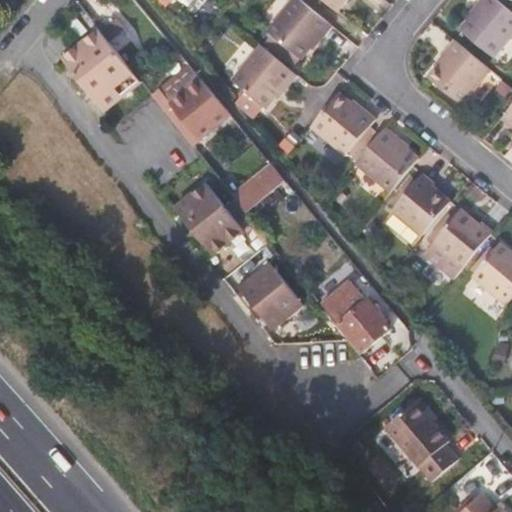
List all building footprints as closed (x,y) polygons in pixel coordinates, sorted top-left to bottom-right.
[(328,40),(338,27),(304,0),(300,0),(273,33),(306,60),(324,38),(328,40)] [(353,0),(329,0),(343,12),(353,0)] [(496,56),(511,37),(511,10),(500,0),(483,0),(480,4),(484,6),(464,29),(496,56)] [(95,30),(100,27),(90,15),(85,18),(95,30)] [(108,113),(145,83),(102,30),(65,60),(108,113)] [(465,105),(495,71),(457,39),(447,51),(449,54),(431,76),(465,105)] [(294,88),(304,75),(268,45),(239,80),(272,107),(290,85),(294,88)] [(204,80),(194,67),(161,93),(172,106),(204,80)] [(204,80),(172,106),(161,93),(156,97),(195,146),(233,115),(204,80)] [(365,111),(344,94),(316,127),(350,156),(380,119),(367,108),(365,111)] [(401,137),(390,127),(359,164),(395,193),(424,160),(398,140),(401,137)] [(279,172),(241,202),(256,221),(294,190),(279,172)] [(428,174),(401,206),(432,232),(457,202),(437,187),(440,183),(428,174)] [(178,208),(215,255),(237,238),(245,231),(247,230),(210,183),(178,208)] [(466,210),(430,254),(459,280),(498,233),(487,224),(485,227),(466,210)] [(242,243),(250,237),(245,231),(237,238),(242,243)] [(482,269),(480,271),(511,298),(511,249),(504,243),(500,248),(482,269)] [(495,244),(477,266),(482,269),(500,248),(495,244)] [(307,307),(272,263),(240,288),(275,330),(307,307)] [(475,277),(465,288),(491,311),(501,300),(475,277)] [(393,328),(369,299),(367,301),(351,282),(325,305),(364,352),(393,328)] [(439,413),(422,393),(417,398),(434,417),(439,413)] [(434,478),(450,464),(459,457),(445,440),(450,437),(434,417),(417,398),(405,408),(387,424),(434,478)] [(483,490),(476,497),(457,511),(511,511),(506,507),(503,503),(498,506),(483,490)]
